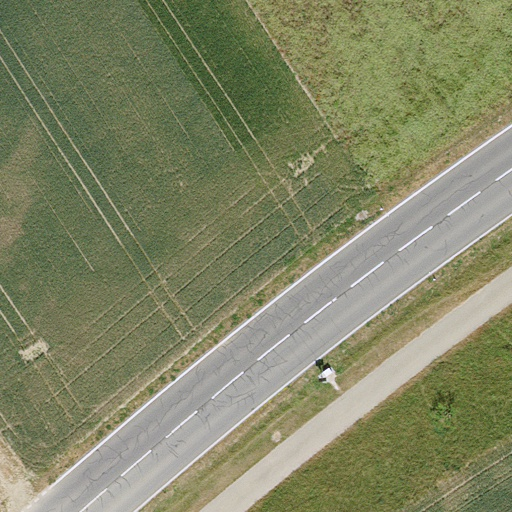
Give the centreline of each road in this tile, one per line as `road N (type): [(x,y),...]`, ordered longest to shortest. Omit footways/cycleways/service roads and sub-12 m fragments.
road 1 (primary): [(85,511),(283,343),(511,172)]
road 2 (track): [(224,511),(511,290)]
